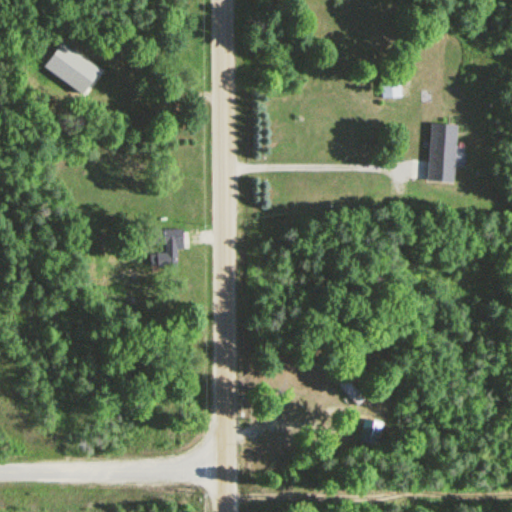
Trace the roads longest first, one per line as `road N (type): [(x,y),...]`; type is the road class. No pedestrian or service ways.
road 1 (residential): [(229,511),(228,0)]
road 2 (residential): [(229,468),(0,467)]
road 3 (track): [(346,411),(464,420),(511,394)]
